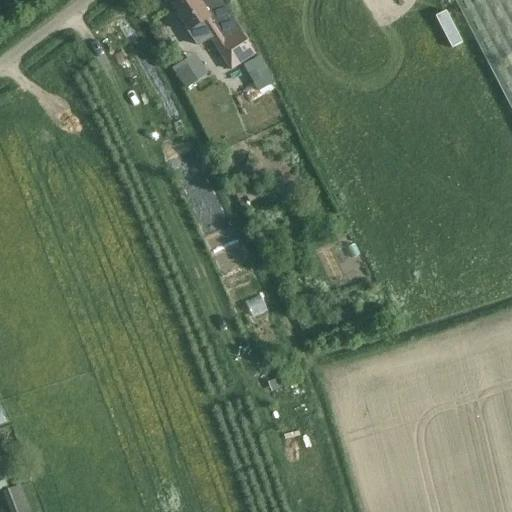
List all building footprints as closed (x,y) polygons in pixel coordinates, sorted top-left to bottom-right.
[(199,0),(181,0),(172,6),(198,46),(210,38),(232,71),(256,55),(219,0),(201,0),(200,1),(199,0)] [(275,83),(260,57),(244,66),(258,92),(275,83)] [(246,195),(250,203),(263,196),(254,179),(233,190),(238,199),(246,195)] [(294,363),(279,367),(284,384),(299,380),(294,363)] [(0,474),(0,491),(9,488),(3,473),(0,474)] [(30,511),(21,486),(2,493),(8,511),(30,511)]
